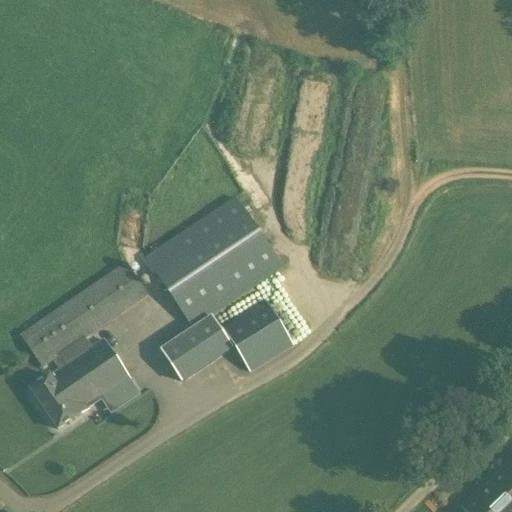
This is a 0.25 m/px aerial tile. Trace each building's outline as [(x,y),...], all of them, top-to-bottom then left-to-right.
[(192,332),(283,270),(235,199),(144,260),(192,332)] [(129,381),(104,342),(92,350),(85,341),(148,298),(126,265),(19,338),(41,371),(52,363),(58,373),(50,378),(49,377),(29,390),(57,432),(87,412),(86,410),(129,381)] [(266,303),(221,330),(248,375),(293,348),(266,303)] [(181,383),(232,350),(211,319),(161,353),(181,383)] [(511,461),(502,472),(511,482),(511,461)] [(464,511),(511,511),(511,482),(502,472),(462,509),(464,511)]
